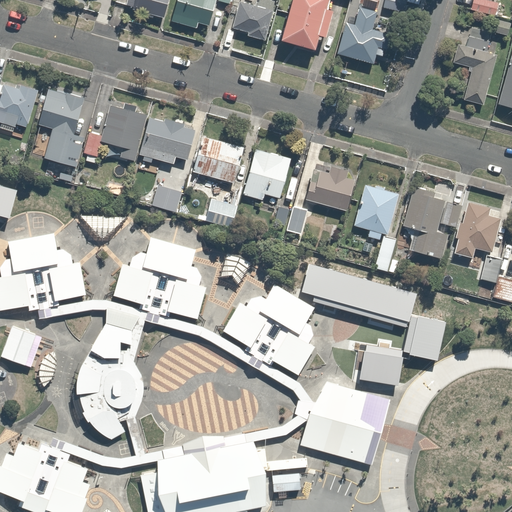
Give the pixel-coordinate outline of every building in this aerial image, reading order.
[(125,0),(125,5),(165,14),(168,0),(125,0)] [(174,0),(171,20),(195,26),(196,21),(208,24),(212,0),(174,0)] [(334,13),(327,11),(330,0),(292,0),(281,40),(316,50),(320,37),(326,38),(334,13)] [(493,0),(472,0),(470,9),(494,16),(498,1),(493,0)] [(272,8),(236,1),(231,27),(246,30),(245,36),(266,40),(272,8)] [(353,21),(343,19),(334,54),(373,63),(382,30),(372,28),(377,7),(358,2),(353,21)] [(404,9),(382,3),(378,18),(400,24),(404,9)] [(488,17),(484,30),(507,36),(511,24),(488,17)] [(490,33),(470,29),(467,44),(457,42),(453,62),(468,65),(467,70),(469,70),(463,98),(486,103),(496,53),(487,51),(490,33)] [(511,58),(499,104),(511,107),(511,58)] [(20,91),(0,84),(0,122),(15,127),(16,124),(26,127),(37,91),(21,86),(20,91)] [(66,95),(49,90),(39,124),(53,128),(45,158),(76,167),(84,138),(74,135),(85,98),(67,93),(66,95)] [(123,109),(111,106),(103,135),(101,141),(122,147),(120,157),(135,161),(147,116),(135,113),(137,106),(125,103),(123,109)] [(164,122),(150,118),(139,155),(145,156),(144,160),(151,162),(153,158),(173,164),(175,156),(187,159),(195,130),(184,127),(185,124),(165,119),(164,122)] [(86,161),(95,163),(101,141),(103,135),(89,132),(84,153),(88,154),(86,161)] [(244,147),(203,136),(193,172),(234,183),(244,147)] [(290,159),(255,149),(242,195),(263,201),(265,194),(280,198),(290,159)] [(426,149),(424,160),(440,164),(442,153),(426,149)] [(327,172),(312,168),(304,199),(347,210),(355,178),(347,176),(348,170),(329,165),(327,172)] [(164,189),(157,187),(152,204),(175,211),(181,192),(176,190),(177,186),(166,183),(164,189)] [(399,193),(364,184),(353,225),(370,230),(368,237),(379,240),(381,233),(389,235),(399,193)] [(17,190),(0,185),(0,215),(9,218),(17,190)] [(435,192),(413,186),(402,227),(415,231),(410,250),(443,258),(450,235),(437,232),(445,201),(434,198),(435,192)] [(236,205),(211,199),(206,220),(231,226),(236,205)] [(462,206),(447,201),(440,223),(456,227),(462,206)] [(491,208),(469,202),(463,224),(460,223),(456,238),(459,239),(455,253),(473,258),(476,248),(492,252),(501,219),(489,215),(491,208)] [(285,224),(289,209),(277,206),(274,222),(285,224)] [(308,210),(294,207),(288,230),(302,234),(308,210)] [(129,216),(76,214),(99,237),(129,216)] [(38,319),(52,317),(50,307),(59,305),(57,300),(86,295),(79,263),(72,264),(70,254),(62,249),(56,250),(53,233),(8,242),(10,259),(5,260),(0,267),(0,272),(1,277),(0,277),(0,310),(27,306),(28,311),(37,309),(38,319)] [(396,239),(384,236),(376,268),(388,271),(396,239)] [(147,312),(145,320),(157,324),(159,315),(169,317),(170,312),(197,319),(206,288),(199,286),(201,277),(196,268),(190,266),(195,250),(150,237),(146,254),(140,252),(131,258),(129,266),(122,264),(113,296),(140,303),(138,309),(147,312)] [(226,253),(218,272),(238,281),(247,262),(226,253)] [(503,260),(487,256),(481,279),(497,283),(499,275),(503,260)] [(406,328),(416,294),(309,264),(302,292),(314,295),(313,301),(406,328)] [(497,283),(493,297),(511,302),(511,279),(499,275),(497,283)] [(247,363),(258,369),(263,361),(271,366),(273,361),(298,375),(314,347),(308,343),(313,335),(310,325),(305,323),(314,308),(274,284),(265,299),(260,296),(250,299),(246,307),(239,303),(223,331),(247,346),(244,350),(252,355),(247,363)] [(50,307),(52,317),(91,310),(106,310),(106,307),(140,316),(138,319),(145,320),(147,312),(138,309),(106,300),(91,300),(59,305),(50,307)] [(106,310),(105,323),(90,350),(103,358),(119,358),(119,350),(120,342),(128,344),(131,345),(131,330),(138,319),(140,316),(106,307),(106,310)] [(210,342),(247,363),(252,355),(244,350),(214,333),(202,327),(169,317),(159,315),(157,324),(199,336),(210,342)] [(438,361),(446,322),(412,315),(404,352),(409,353),(409,355),(438,361)] [(103,358),(90,350),(82,364),(81,364),(80,368),(78,373),(76,380),(76,385),(75,390),(76,394),(79,394),(79,397),(80,403),(82,408),(84,411),(82,413),(86,421),(88,420),(91,424),(94,428),(98,431),(102,434),(107,437),(111,439),(125,431),(118,422),(126,419),(135,417),(139,407),(141,399),(143,392),(143,386),(143,380),(141,375),(139,370),(133,361),(145,320),(138,319),(131,330),(131,345),(128,344),(126,350),(119,350),(119,358),(103,358)] [(359,380),(398,386),(403,358),(401,358),(402,351),(367,345),(366,351),(364,351),(359,380)] [(43,385),(44,385),(45,385),(46,384),(47,383),(48,383),(49,382),(49,381),(50,380),(51,379),(52,378),(52,377),(53,376),(54,375),(54,374),(55,373),(55,372),(56,371),(56,370),(56,369),(57,368),(57,366),(57,365),(57,364),(57,363),(57,362),(57,360),(57,359),(57,358),(57,357),(57,356),(56,355),(56,353),(56,352),(55,351),(55,350),(54,349),(53,349),(52,349),(50,350),(49,350),(48,351),(47,351),(45,352),(44,353),(43,354),(42,355),(41,356),(40,357),(39,358),(39,359),(38,360),(38,362),(37,363),(37,364),(36,366),(36,367),(36,368),(36,370),(36,371),(36,373),(37,374),(37,375),(37,377),(38,378),(39,379),(39,380),(40,381),(41,383),(42,384),(43,385)] [(293,390),(300,401),(312,402),(299,383),(271,366),(263,361),(258,369),(293,390)] [(307,420),(299,445),(371,465),(389,400),(326,382),(315,402),(309,413),(307,419),(307,420)] [(298,400),(294,413),(297,415),(307,419),(309,413),(315,402),(312,402),(300,401),(298,400)] [(286,435),(307,420),(307,419),(297,415),(282,426),(223,437),(225,446),(252,441),(286,435)] [(61,450),(70,454),(101,465),(121,468),(157,461),(157,459),(183,454),(182,445),(145,454),(135,417),(126,419),(135,455),(120,458),(104,456),(65,442),(61,450)] [(223,437),(223,435),(200,435),(182,444),(182,445),(183,454),(157,459),(157,461),(157,472),(140,475),(147,511),(246,511),(246,510),(266,506),(264,473),(252,441),(225,446),(223,437)] [(67,462),(70,454),(61,450),(65,442),(52,437),(49,447),(40,443),(38,451),(18,443),(13,456),(6,454),(1,466),(0,465),(0,491),(21,500),(18,506),(33,511),(47,511),(48,510),(53,511),(81,511),(87,499),(85,498),(89,485),(82,482),(87,469),(67,462)]
